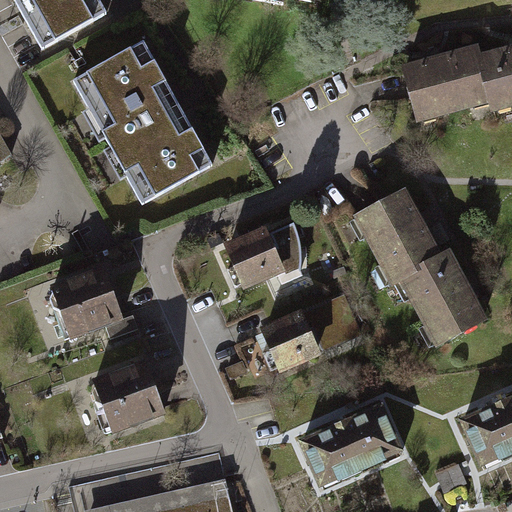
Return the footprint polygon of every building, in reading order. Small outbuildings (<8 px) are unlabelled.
[(101,0),(11,0),(45,59),(113,21),(101,0)] [(226,0),(285,10),(286,2),(312,7),(313,0),(226,0)] [(144,42),(70,81),(141,212),(214,168),(144,42)] [(479,52),(402,75),(417,131),(489,112),(483,94),(480,63),(479,52)] [(489,112),(492,121),(511,115),(511,54),(480,63),(483,94),(489,112)] [(0,134),(0,168),(14,160),(0,134)] [(400,188),(347,215),(384,282),(392,278),(435,252),(400,188)] [(264,227),(219,246),(238,293),(282,271),(264,227)] [(435,252),(392,278),(432,347),(483,318),(445,247),(435,252)] [(101,271),(45,293),(63,342),(121,323),(101,271)] [(303,310),(257,328),(274,373),(321,355),(303,310)] [(144,360),(89,380),(107,437),(163,419),(144,360)] [(511,457),(511,392),(458,415),(482,470),(511,457)] [(380,404),(295,440),(317,491),(402,459),(380,404)] [(441,473),(446,493),(468,487),(462,467),(441,473)] [(235,511),(228,478),(84,505),(85,511),(235,511)]
